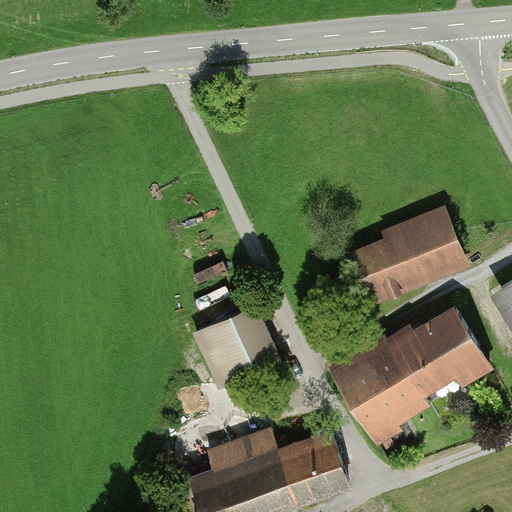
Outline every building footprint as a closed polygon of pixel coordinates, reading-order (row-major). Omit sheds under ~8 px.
[(351,244),(376,304),(470,264),(445,205),(351,244)] [(511,278),(489,291),(511,331),(511,278)] [(376,441),(493,367),(449,299),(332,373),(376,441)] [(281,360),(256,302),(193,330),(218,387),(281,360)] [(169,481),(178,511),(296,511),(295,506),(348,489),(329,430),(276,447),(270,429),(206,450),(212,468),(169,481)]
